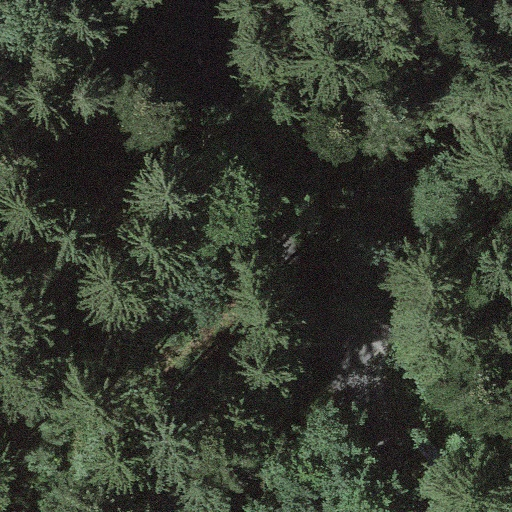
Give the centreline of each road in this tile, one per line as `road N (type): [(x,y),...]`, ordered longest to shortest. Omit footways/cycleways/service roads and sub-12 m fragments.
road 1 (track): [(205,0),(275,283),(345,387),(407,511)]
road 2 (track): [(345,387),(369,240),(474,22),(496,0)]
